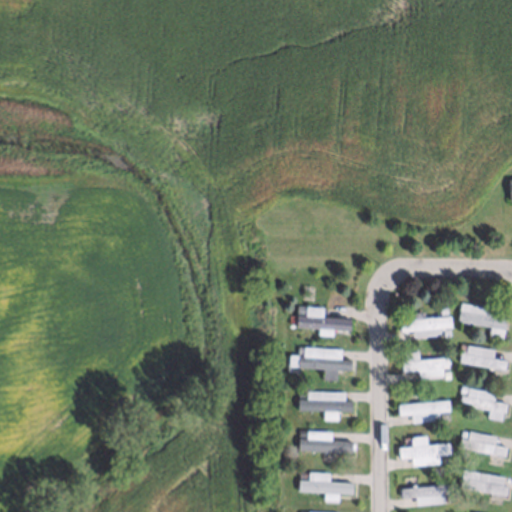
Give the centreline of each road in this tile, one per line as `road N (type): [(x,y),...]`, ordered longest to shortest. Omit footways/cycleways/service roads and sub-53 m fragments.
road 1 (residential): [(383,511),(378,302),(390,278)]
road 2 (residential): [(390,278),(405,267),(511,267)]
